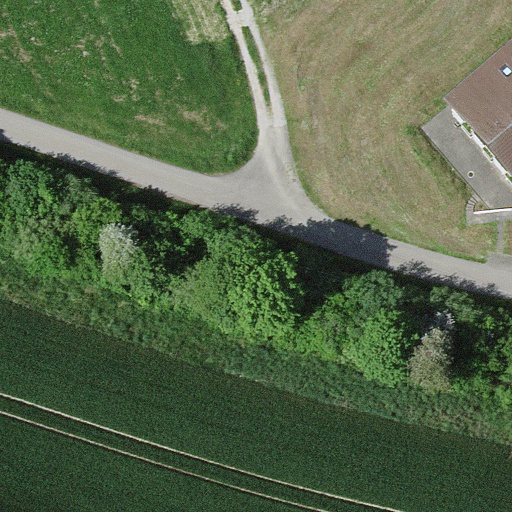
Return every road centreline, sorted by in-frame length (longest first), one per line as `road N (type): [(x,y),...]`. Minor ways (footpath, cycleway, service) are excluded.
road 1 (residential): [(0,126),(370,249),(511,285)]
road 2 (track): [(278,216),(276,120),(240,0)]
